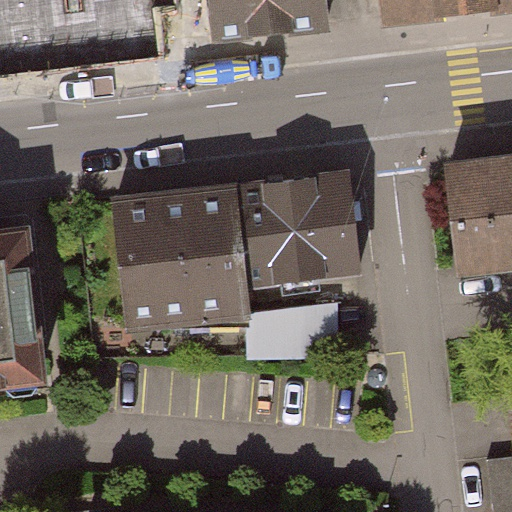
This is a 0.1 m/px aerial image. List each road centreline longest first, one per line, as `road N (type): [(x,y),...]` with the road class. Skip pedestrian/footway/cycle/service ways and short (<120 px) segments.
road 1 (residential): [(383,87),(430,511)]
road 2 (tertiary): [(383,87),(0,134)]
road 3 (tertiary): [(511,73),(383,87)]
